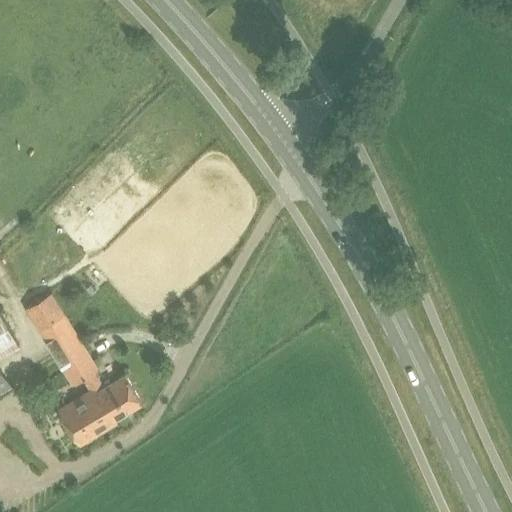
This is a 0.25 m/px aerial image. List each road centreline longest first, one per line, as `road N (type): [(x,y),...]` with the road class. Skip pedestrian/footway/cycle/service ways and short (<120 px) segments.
road 1 (primary): [(484,511),(392,317),(288,145)]
road 2 (primary): [(288,145),(162,0)]
road 3 (unclassified): [(288,145),(397,0)]
